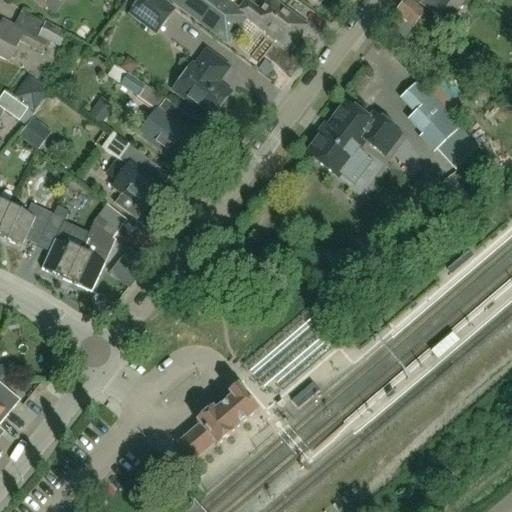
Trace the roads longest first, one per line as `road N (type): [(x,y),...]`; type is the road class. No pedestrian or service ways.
road 1 (residential): [(100,363),(375,0)]
road 2 (residential): [(0,492),(100,363)]
road 3 (residential): [(100,363),(0,289)]
